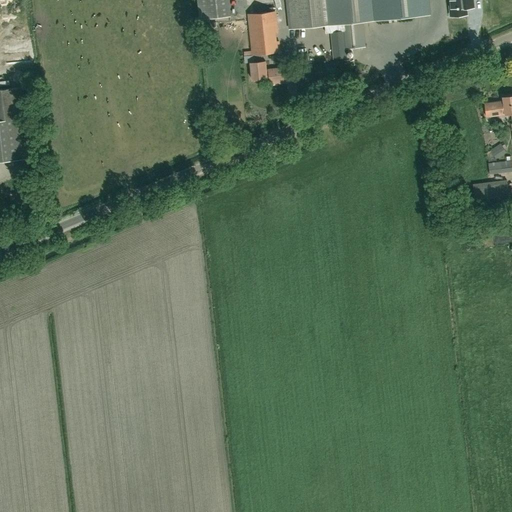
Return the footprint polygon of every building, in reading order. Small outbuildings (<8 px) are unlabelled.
[(366,47),(363,22),(379,20),(376,0),(286,0),(289,29),(325,25),(326,33),(331,33),(343,31),(345,49),(366,47)] [(451,0),(453,18),(469,17),(467,1),(475,0),(474,0),(451,0)] [(421,7),(422,14),(434,12),(433,5),(421,7)] [(229,6),(199,9),(200,19),(230,16),(229,6)] [(269,75),(268,70),(266,70),(265,61),(262,62),(261,54),(280,52),(279,41),(276,41),(275,33),(278,33),(275,12),(248,14),(253,55),(254,54),(255,62),(250,63),(252,79),(267,77),(267,75),(269,75)] [(331,33),(334,59),(346,58),(345,49),(343,31),(331,33)] [(270,84),(286,82),(285,68),(268,69),(268,70),(269,75),(270,84)] [(0,161),(31,158),(23,87),(0,89),(0,161)] [(511,125),(511,96),(503,97),(504,101),(485,103),(486,117),(505,114),(505,115),(511,114),(511,120),(511,124),(511,125)] [(496,159),(507,153),(501,144),(491,151),(496,159)] [(490,175),(511,171),(511,162),(511,161),(488,164),(490,175)] [(476,213),(510,209),(507,180),(473,185),(476,213)]
